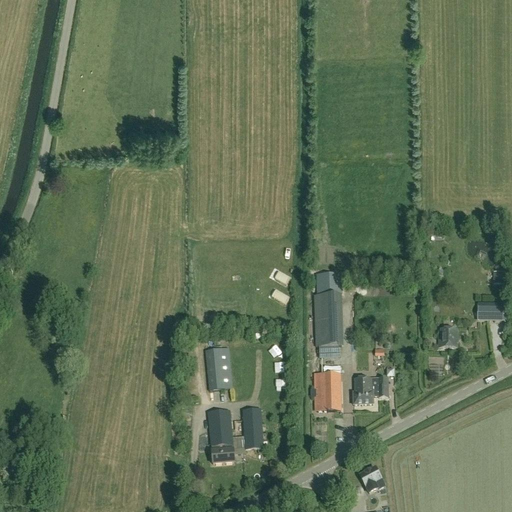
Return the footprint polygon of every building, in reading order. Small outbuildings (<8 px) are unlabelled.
[(502,324),(503,305),(479,304),(479,324),(502,324)] [(439,351),(457,351),(457,333),(441,332),(441,339),(440,339),(439,351)] [(385,403),(385,382),(389,381),(388,363),(385,363),(385,351),(384,351),(384,348),(376,348),(376,352),(374,352),(375,382),(356,382),(357,407),(372,407),(372,403),(385,403)] [(205,352),(209,393),(233,391),(229,350),(205,352)] [(317,377),(317,379),(316,379),(317,415),(342,414),(342,376),(317,377)] [(243,414),(245,453),(265,451),(262,413),(243,414)] [(208,415),(211,449),(214,449),(214,454),(212,454),(213,467),(235,466),(233,448),(234,448),(231,414),(208,415)] [(376,472),(361,479),(366,490),(367,489),(370,496),(378,492),(374,485),(381,482),(376,472)]
